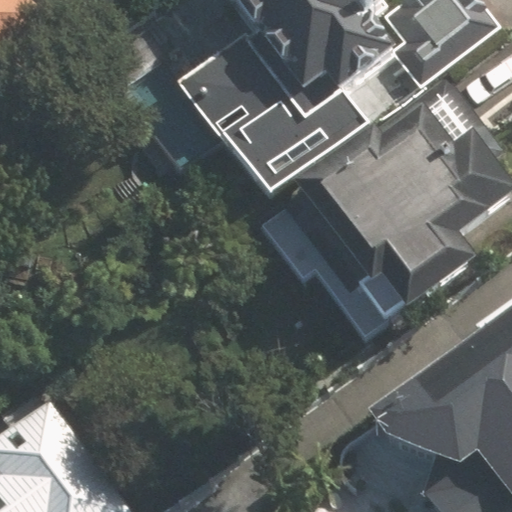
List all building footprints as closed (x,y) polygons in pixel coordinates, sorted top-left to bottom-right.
[(0,0),(0,92),(59,25),(30,0),(0,0)] [(367,135),(344,106),(400,62),(386,44),(407,28),(384,0),(228,0),(253,32),(180,88),(274,208),(367,135)] [(448,0),(442,0),(413,25),(442,59),(475,31),(448,0)] [(262,240),(310,297),(322,287),(377,352),(480,266),(463,245),(511,203),(511,161),(498,144),(448,85),(366,154),(317,195),(262,240)] [(511,511),(511,312),(360,424),(416,500),(408,505),(413,511),(511,511)] [(0,459),(4,465),(0,467),(0,511),(139,511),(58,400),(0,441),(0,459)]
